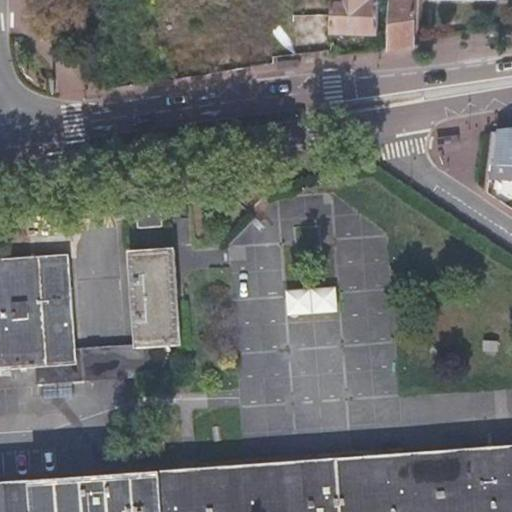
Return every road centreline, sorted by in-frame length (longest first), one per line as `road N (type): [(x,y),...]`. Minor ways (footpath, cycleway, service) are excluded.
road 1 (primary): [(511,63),(88,120),(0,124)]
road 2 (primary): [(0,171),(393,119)]
road 3 (residential): [(393,119),(398,148),(422,178),(511,243)]
road 4 (primary): [(393,119),(511,101)]
